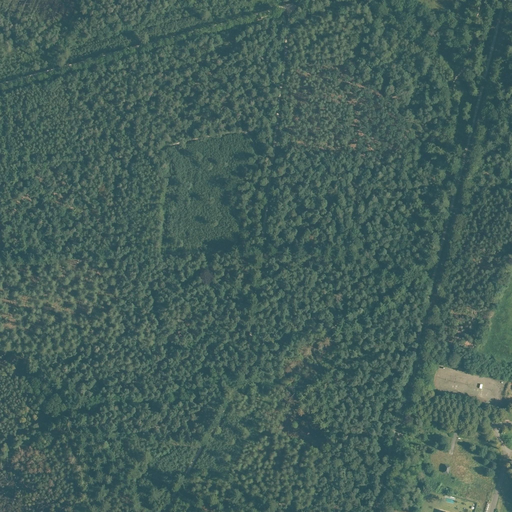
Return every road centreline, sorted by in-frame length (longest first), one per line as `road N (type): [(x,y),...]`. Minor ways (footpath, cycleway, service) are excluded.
road 1 (unknown): [(477,0),(444,116),(410,171),(270,166),(257,156),(253,135),(242,133),(161,147),(130,161),(0,154)]
road 2 (tertiary): [(380,511),(511,0)]
road 3 (unknown): [(280,511),(309,502),(326,449),(310,346),(361,291),(361,169)]
road 4 (track): [(0,84),(298,2)]
